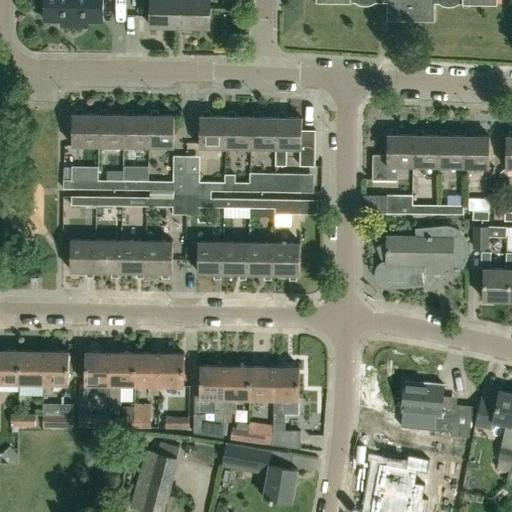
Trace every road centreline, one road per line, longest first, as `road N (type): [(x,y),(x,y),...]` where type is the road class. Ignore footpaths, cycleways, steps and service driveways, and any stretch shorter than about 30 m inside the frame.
road 1 (residential): [(345,318),(0,315)]
road 2 (residential): [(264,74),(37,69),(11,59)]
road 3 (residential): [(345,318),(348,77)]
road 4 (residential): [(330,511),(345,318)]
road 5 (residential): [(511,347),(345,318)]
road 6 (residential): [(348,77),(511,86)]
